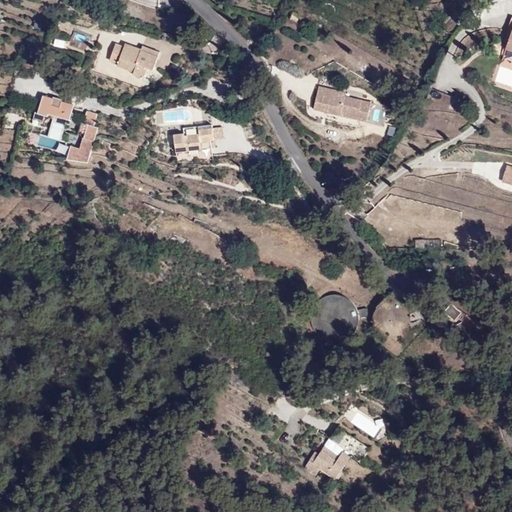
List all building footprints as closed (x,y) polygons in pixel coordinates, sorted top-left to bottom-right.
[(234,0),(234,1),(247,8),(251,0),(234,0)] [(301,25),(305,17),(296,12),(292,21),(301,25)] [(155,73),(160,59),(142,53),(143,50),(128,44),(125,48),(118,45),(113,59),(121,62),(119,69),(135,75),(134,78),(144,81),(148,71),(155,73)] [(160,59),(162,53),(145,47),(143,50),(142,53),(160,59)] [(511,87),(511,70),(501,66),(495,81),(511,87)] [(355,120),(359,99),(344,95),(345,92),(320,87),(314,111),(355,120)] [(41,99),(36,113),(34,112),(31,121),(41,124),(43,116),(51,118),(52,116),(56,117),(55,119),(53,125),(63,128),(65,120),(67,115),(69,115),(70,113),(72,108),(41,99)] [(365,122),(369,101),(359,99),(355,120),(365,122)] [(92,142),(96,128),(92,127),(95,115),(85,112),(81,124),(86,125),(83,135),(82,139),(92,142)] [(200,128),(211,128),(213,125),(212,124),(211,122),(185,125),(184,127),(185,134),(200,132),(200,128)] [(81,124),(79,124),(76,133),(83,135),(86,125),(81,124)] [(202,148),(201,139),(212,137),(211,128),(200,128),(200,132),(185,134),(175,135),(177,151),(202,148)] [(214,147),(212,137),(201,139),(202,148),(214,147)] [(86,163),(91,145),(80,142),(78,149),(69,147),(65,161),(86,163)] [(415,247),(424,248),(425,240),(415,239),(415,247)] [(423,315),(414,306),(394,284),(377,305),(406,333),(423,315)] [(366,317),(365,306),(354,308),(355,313),(355,318),(366,317)] [(466,315),(455,307),(448,316),(459,324),(466,315)] [(348,420),(372,437),(381,426),(357,409),(348,420)] [(348,433),(333,423),(327,431),(343,440),(348,433)] [(338,453),(323,443),(319,448),(334,458),(338,453)] [(334,479),(350,455),(341,449),(338,453),(334,458),(319,448),(317,451),(310,461),(306,458),(301,465),(317,475),(321,470),(334,479)] [(310,461),(317,451),(314,448),(306,458),(310,461)]
